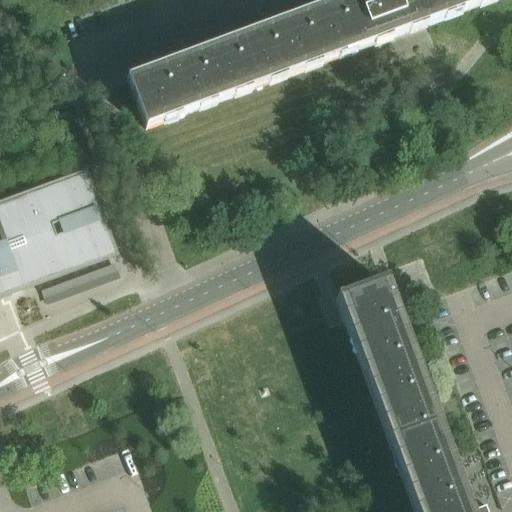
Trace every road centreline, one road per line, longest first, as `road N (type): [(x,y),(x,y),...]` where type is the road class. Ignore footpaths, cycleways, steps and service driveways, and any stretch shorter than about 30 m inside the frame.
road 1 (residential): [(182,306),(86,52),(232,0)]
road 2 (unclassified): [(182,306),(424,194)]
road 3 (unclassified): [(0,386),(182,306)]
